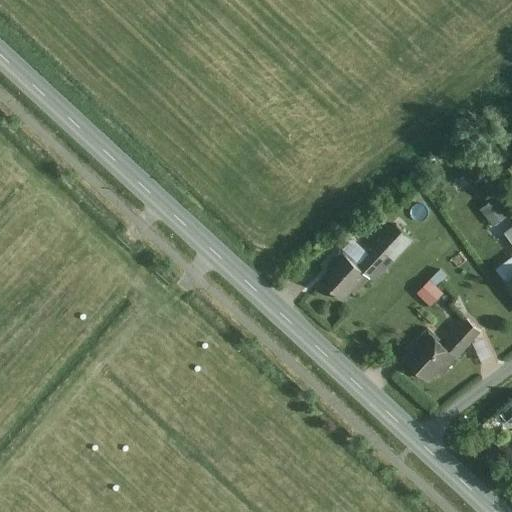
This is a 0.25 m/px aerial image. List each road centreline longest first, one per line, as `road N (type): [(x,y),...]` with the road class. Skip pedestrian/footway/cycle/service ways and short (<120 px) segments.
road 1 (secondary): [(0,55),(415,444)]
road 2 (residential): [(415,444),(511,369)]
